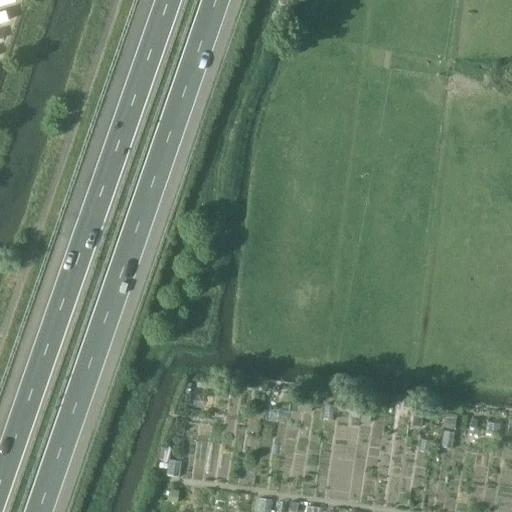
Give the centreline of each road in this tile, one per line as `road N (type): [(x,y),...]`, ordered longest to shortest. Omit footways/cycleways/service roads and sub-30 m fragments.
road 1 (motorway): [(37,511),(213,0)]
road 2 (motorway): [(169,0),(0,483)]
